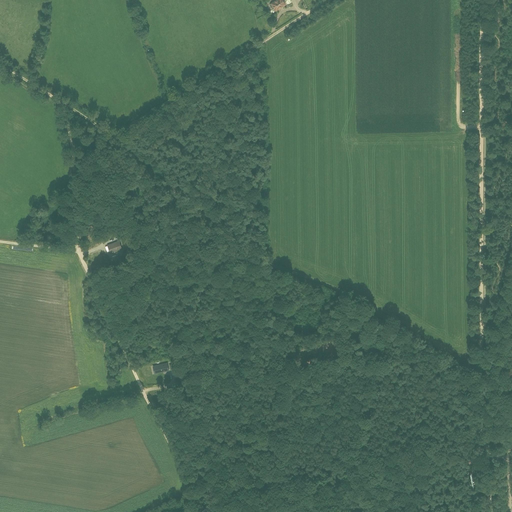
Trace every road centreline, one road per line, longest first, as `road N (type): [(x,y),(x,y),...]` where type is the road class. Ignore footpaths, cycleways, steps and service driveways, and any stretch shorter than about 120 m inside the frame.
road 1 (track): [(482,377),(346,296),(74,196)]
road 2 (track): [(193,511),(78,250),(74,196)]
road 3 (track): [(480,0),(481,318)]
road 4 (unclassified): [(243,511),(482,427)]
road 5 (track): [(115,136),(328,0)]
